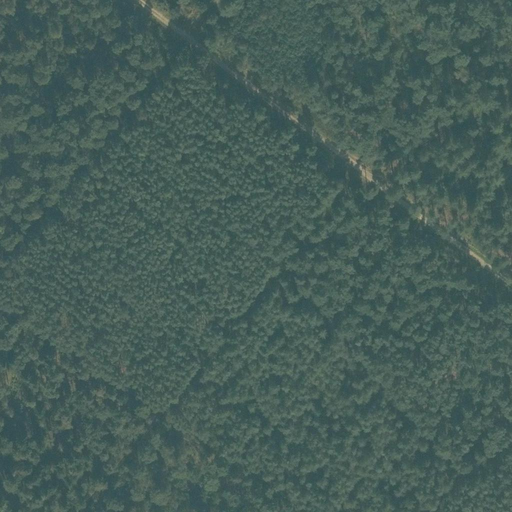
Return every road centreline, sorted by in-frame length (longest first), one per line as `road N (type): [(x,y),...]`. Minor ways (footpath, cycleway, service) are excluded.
road 1 (track): [(511,429),(457,470),(282,269),(157,419),(0,313)]
road 2 (track): [(136,0),(365,172)]
road 3 (track): [(511,282),(365,172)]
road 4 (track): [(365,172),(511,87)]
road 5 (track): [(78,511),(157,419)]
